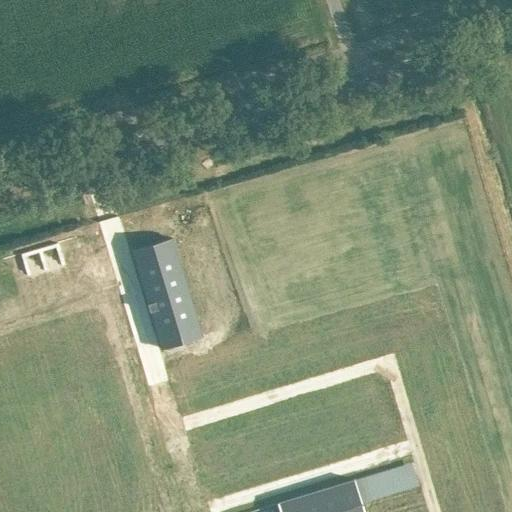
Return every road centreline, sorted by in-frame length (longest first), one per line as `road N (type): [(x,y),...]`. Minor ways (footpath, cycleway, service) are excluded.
road 1 (unclassified): [(0,186),(356,83)]
road 2 (unclassified): [(356,83),(511,39)]
